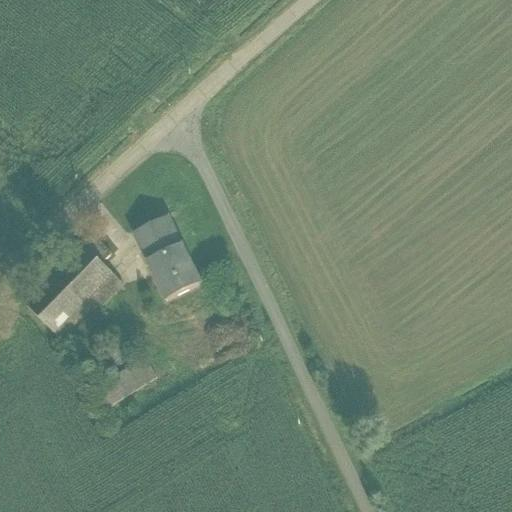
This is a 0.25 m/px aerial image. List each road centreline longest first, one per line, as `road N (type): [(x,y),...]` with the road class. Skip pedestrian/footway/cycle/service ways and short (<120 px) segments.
road 1 (unclassified): [(180,110),(369,511)]
road 2 (unclassified): [(0,285),(180,110)]
road 3 (unclassified): [(180,110),(304,0)]
